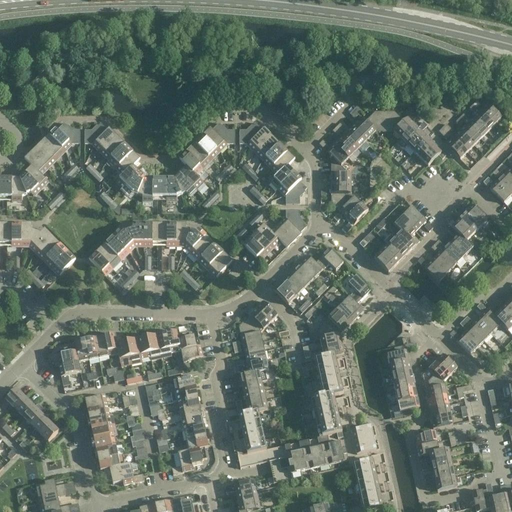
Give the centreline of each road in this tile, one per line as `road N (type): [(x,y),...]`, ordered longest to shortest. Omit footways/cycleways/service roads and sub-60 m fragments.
road 1 (residential): [(501,480),(423,503),(410,439),(425,415),(414,362),(440,336)]
road 2 (primary): [(511,44),(364,12),(260,0)]
road 3 (residential): [(347,246),(402,194),(471,193),(503,226)]
road 4 (residential): [(103,501),(94,497),(79,425),(20,365)]
road 5 (residential): [(210,312),(85,312),(53,331)]
road 6 (residential): [(221,469),(222,368),(210,312)]
road 7 (residential): [(440,336),(347,246)]
